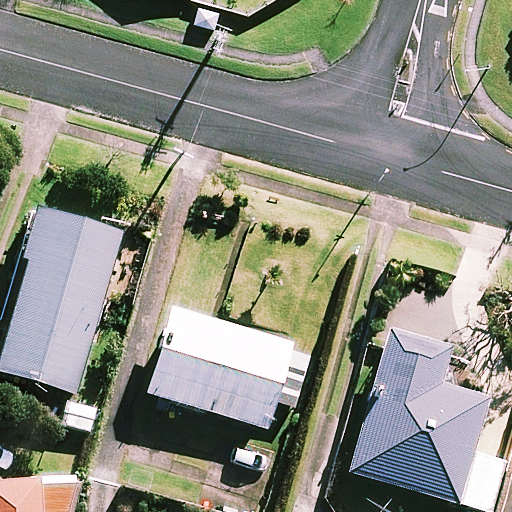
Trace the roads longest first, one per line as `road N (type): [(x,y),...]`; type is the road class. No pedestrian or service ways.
road 1 (residential): [(380,154),(0,50)]
road 2 (residential): [(422,0),(380,154)]
road 3 (residential): [(511,191),(380,154)]
